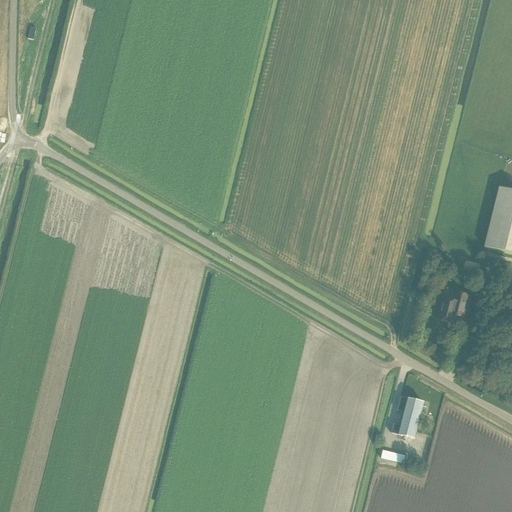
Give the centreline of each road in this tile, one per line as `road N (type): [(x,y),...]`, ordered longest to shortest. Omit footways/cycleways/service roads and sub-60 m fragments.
road 1 (unclassified): [(17,142),(44,147),(511,419)]
road 2 (unclassified): [(17,142),(10,0)]
